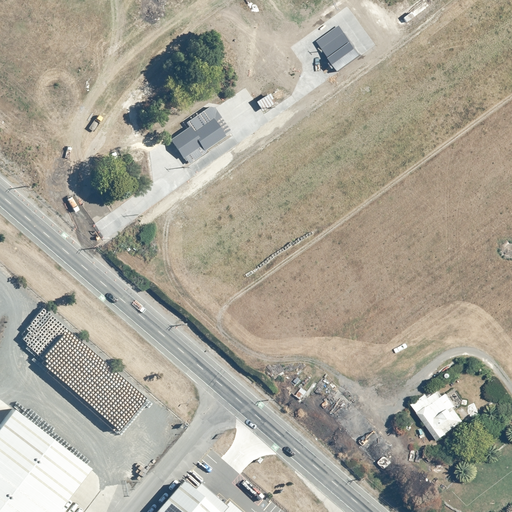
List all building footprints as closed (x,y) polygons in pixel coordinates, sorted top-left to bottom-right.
[(427,0),(409,0),(419,13),(431,5),(427,0)] [(317,45),(337,69),(380,33),(360,9),(317,45)] [(171,140),(188,164),(221,139),(224,143),(234,136),(210,104),(181,126),(184,130),(171,140)] [(412,404),(437,440),(438,441),(448,434),(447,433),(469,417),(462,408),(458,411),(446,394),(440,398),(436,392),(427,398),(425,395),(412,404)] [(393,447),(352,403),(335,420),(375,464),(393,447)] [(0,511),(64,511),(54,504),(84,463),(6,405),(0,411),(0,511)] [(240,511),(228,501),(223,506),(198,484),(191,492),(179,482),(153,511),(240,511)]
